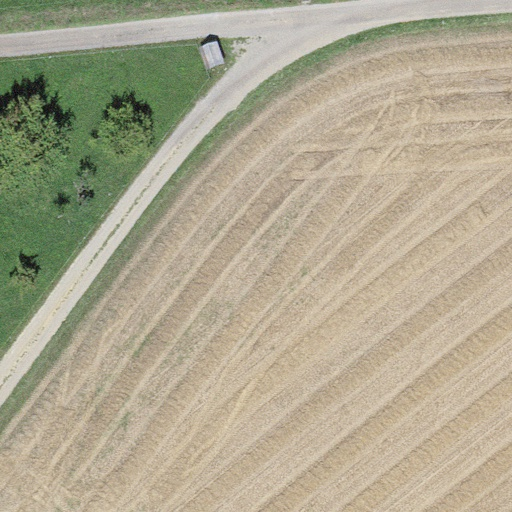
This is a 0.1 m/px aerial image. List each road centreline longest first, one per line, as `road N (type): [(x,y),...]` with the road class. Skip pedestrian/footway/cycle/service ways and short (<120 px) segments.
road 1 (track): [(511,4),(0,45)]
road 2 (track): [(0,389),(187,135),(270,55)]
